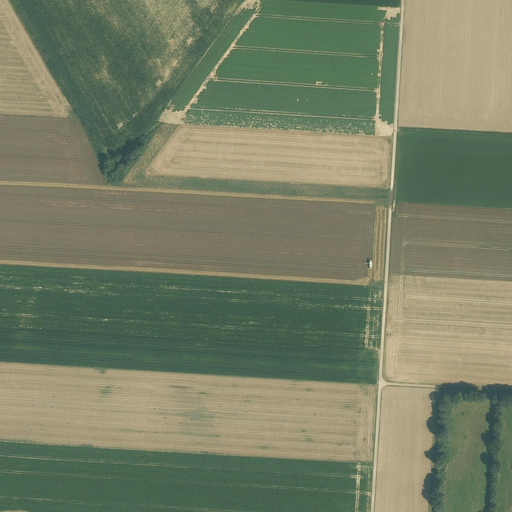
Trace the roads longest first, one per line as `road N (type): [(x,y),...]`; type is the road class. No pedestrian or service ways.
road 1 (track): [(403,0),(371,511)]
road 2 (track): [(380,383),(511,391)]
